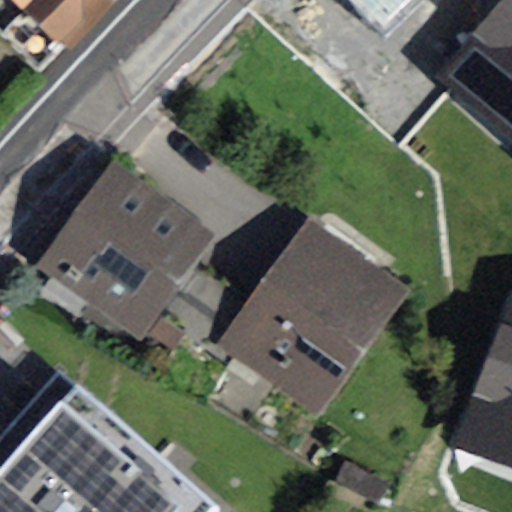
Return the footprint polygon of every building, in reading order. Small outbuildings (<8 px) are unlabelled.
[(107,0),(33,0),(32,2),(1,34),(37,71),(107,0)] [(511,6),(427,86),(511,177),(511,6)] [(132,317),(188,241),(114,188),(34,299),(72,324),(86,306),(74,298),(85,283),(132,317)] [(313,392),(381,299),(310,247),(261,314),(197,268),(162,317),(228,364),(244,342),(313,392)] [(0,476),(0,511),(181,511),(197,494),(77,389),(0,476)]
